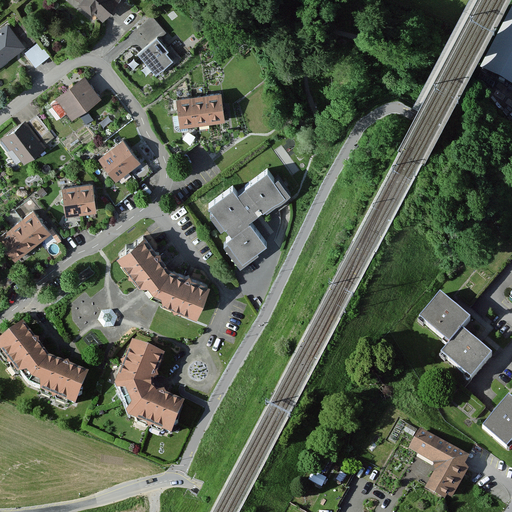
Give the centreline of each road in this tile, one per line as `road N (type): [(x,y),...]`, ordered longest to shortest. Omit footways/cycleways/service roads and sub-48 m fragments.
road 1 (residential): [(88,61),(107,70),(142,119),(166,164),(164,185),(0,319)]
road 2 (unclassified): [(41,511),(170,479),(245,511)]
